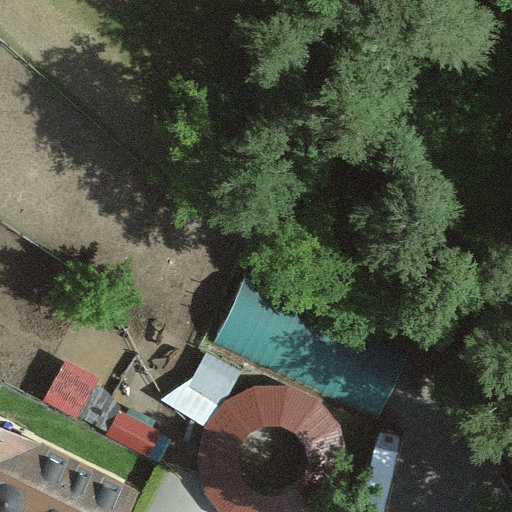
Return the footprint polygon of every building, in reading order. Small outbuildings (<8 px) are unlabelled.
[(410,344),(247,270),(214,344),(377,417),(410,344)] [(98,370),(64,352),(44,392),(78,410),(98,370)] [(218,418),(211,438),(211,458),(218,477),(230,494),(247,505),(266,511),(287,510),(306,502),(322,489),(332,470),(336,450),(333,429),(323,411),(308,396),(289,388),(268,386),(248,391),(231,402),(218,418)] [(157,423),(118,404),(107,428),(146,446),(157,423)] [(0,511),(129,511),(139,490),(0,424),(0,511)]
